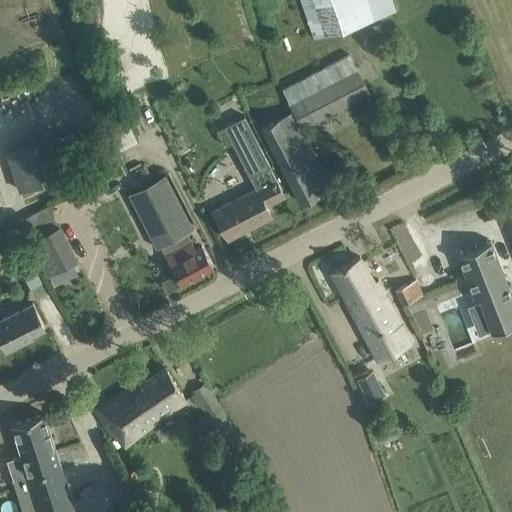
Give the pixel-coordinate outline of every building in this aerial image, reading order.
[(301,0),(308,19),(314,37),(395,10),(391,0),(301,0)] [(293,109),(261,125),(263,129),(291,183),(300,201),(332,185),(303,126),(369,91),(349,53),(332,62),(282,88),(290,103),(293,109)] [(253,188),(213,209),(218,219),(227,237),(272,214),(266,203),(284,194),(275,176),(273,171),(269,165),(271,165),(245,114),(224,125),(256,187),(253,188)] [(61,131),(7,148),(19,185),(20,188),(73,172),(72,168),(61,131)] [(166,172),(128,192),(156,247),(162,243),(185,232),(193,227),(166,172)] [(33,238),(50,272),(79,257),(62,223),(33,238)] [(162,243),(173,264),(183,282),(213,265),(202,245),(194,249),(185,232),(162,243)] [(511,299),(491,237),(459,248),(475,295),(478,294),(488,327),(511,318),(511,299)] [(374,281),(360,255),(331,270),(331,271),(378,358),(411,340),(378,278),(374,281)] [(31,261),(19,267),(27,284),(39,278),(31,261)] [(395,291),(404,305),(424,293),(416,279),(395,291)] [(0,337),(6,349),(32,335),(29,332),(44,325),(35,307),(31,304),(0,320),(0,337)] [(95,408),(106,425),(113,434),(118,430),(126,441),(161,416),(162,413),(186,397),(177,383),(165,366),(146,379),(143,375),(95,408)] [(383,392),(371,370),(359,377),(371,399),(383,392)] [(194,391),(206,413),(197,418),(204,429),(212,425),(217,435),(233,426),(208,382),(194,391)] [(21,453),(6,458),(23,511),(59,511),(64,511),(75,507),(44,413),(45,413),(44,412),(43,412),(13,422),(11,422),(11,424),(12,424),(21,453)] [(121,476),(134,503),(151,495),(139,468),(121,476)]
